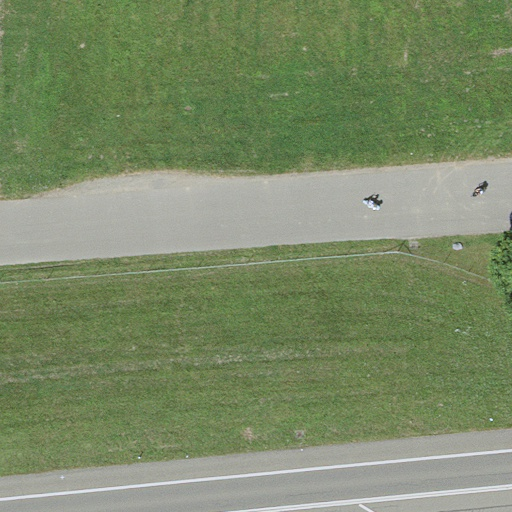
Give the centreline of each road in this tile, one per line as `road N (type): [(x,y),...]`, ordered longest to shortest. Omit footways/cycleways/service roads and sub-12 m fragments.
road 1 (unclassified): [(0,233),(511,195)]
road 2 (secondary): [(511,489),(269,511)]
